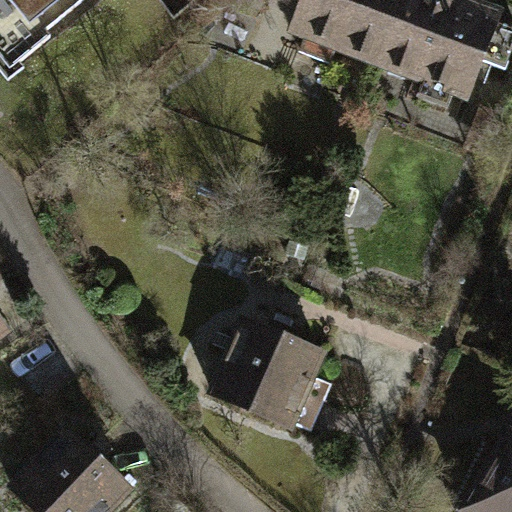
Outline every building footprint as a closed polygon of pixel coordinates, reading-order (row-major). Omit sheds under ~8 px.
[(0,0),(0,40),(19,63),(51,37),(46,31),(82,0),(0,0)] [(379,64),(402,0),(308,0),(297,33),(306,36),(300,52),(330,63),(336,47),(379,64)] [(455,0),(402,0),(379,64),(423,80),(417,96),(447,108),(453,91),(466,96),(477,65),(488,70),(490,64),(504,69),(511,47),(511,28),(493,21),(501,0),(500,0),(462,0),(462,2),(455,0)] [(244,318),(212,393),(312,434),(332,384),(312,376),(322,351),(244,318)] [(11,492),(32,511),(105,511),(128,487),(66,431),(11,492)] [(511,511),(511,437),(509,436),(465,511),(511,511)]
